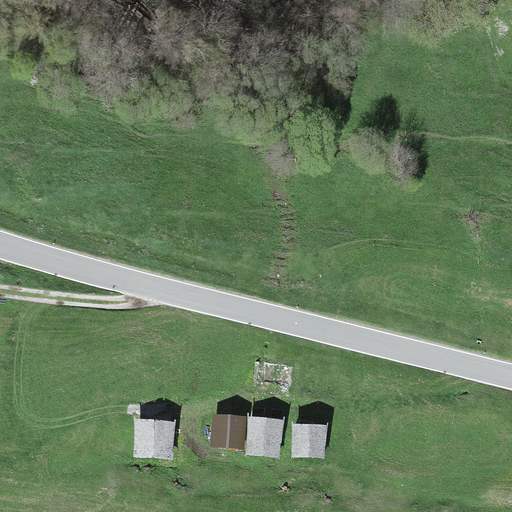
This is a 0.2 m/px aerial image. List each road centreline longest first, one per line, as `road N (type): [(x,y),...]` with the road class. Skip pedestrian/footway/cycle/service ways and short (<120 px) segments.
road 1 (tertiary): [(511,375),(157,291),(0,243)]
road 2 (track): [(0,290),(119,305),(157,291)]
